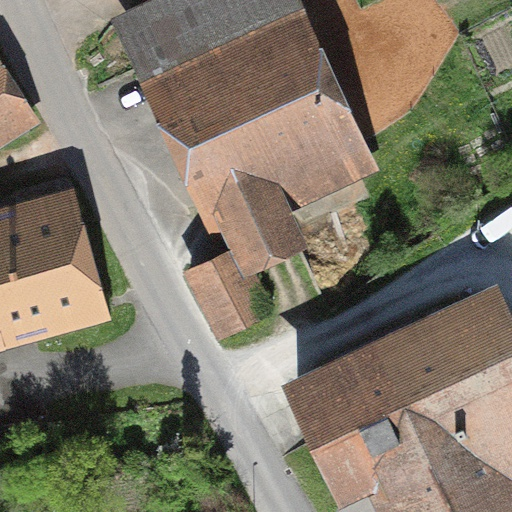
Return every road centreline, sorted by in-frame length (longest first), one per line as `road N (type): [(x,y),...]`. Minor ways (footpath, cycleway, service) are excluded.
road 1 (tertiary): [(281,511),(89,137),(30,0)]
road 2 (unknown): [(196,351),(0,378)]
